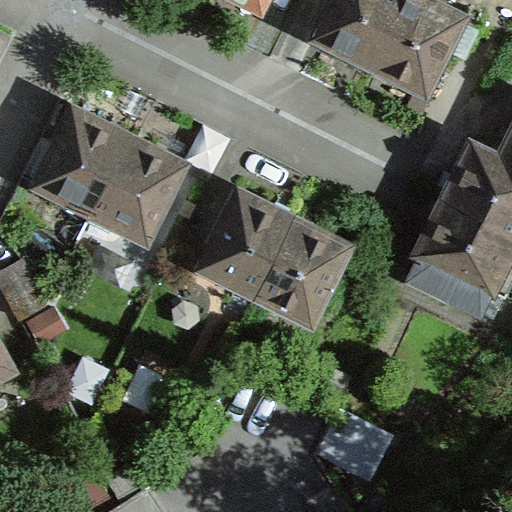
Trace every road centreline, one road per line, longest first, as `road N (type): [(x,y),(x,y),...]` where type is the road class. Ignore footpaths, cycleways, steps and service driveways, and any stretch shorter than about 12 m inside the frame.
road 1 (residential): [(393,159),(78,5)]
road 2 (residential): [(0,153),(78,5)]
road 3 (unknown): [(157,511),(292,431)]
